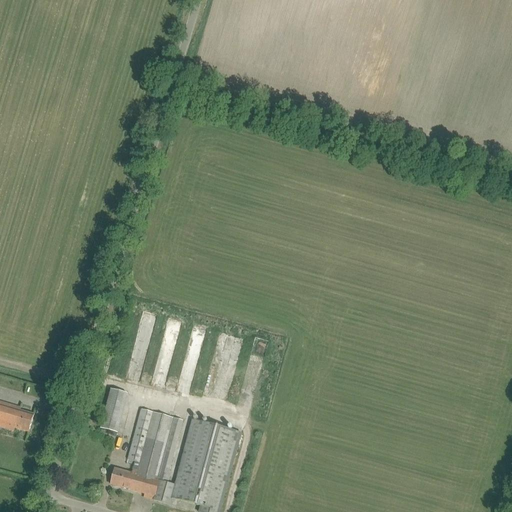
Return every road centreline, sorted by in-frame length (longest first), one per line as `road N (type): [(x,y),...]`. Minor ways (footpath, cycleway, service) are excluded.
road 1 (unclassified): [(46,495),(197,0)]
road 2 (track): [(170,89),(511,182)]
